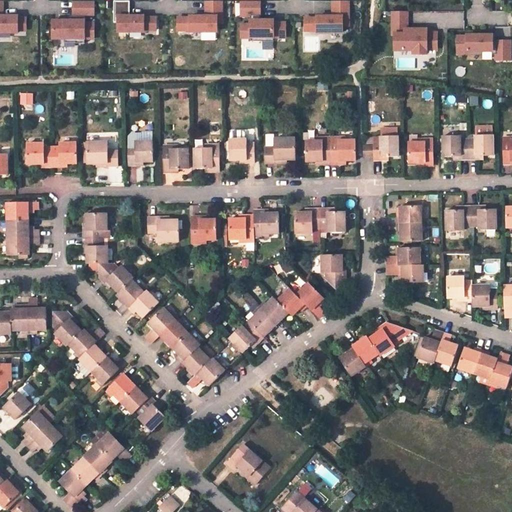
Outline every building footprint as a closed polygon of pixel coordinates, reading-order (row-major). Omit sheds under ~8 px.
[(18,30),(26,30),(26,18),(18,18),(18,16),(3,16),(3,1),(0,1),(0,32),(18,33),(18,30)] [(53,21),(53,39),(65,39),(75,39),(75,42),(75,43),(85,43),(85,38),(94,38),(94,23),(85,23),(85,16),(94,16),(94,1),(74,1),(74,16),(70,16),(70,21),(53,21)] [(119,22),(119,32),(144,32),(144,30),(156,30),(156,18),(144,18),(144,16),(130,16),(130,1),(114,1),(114,22),(119,22)] [(178,18),(178,30),(190,30),(190,32),(217,32),(217,25),(222,25),(222,1),(206,1),(206,16),(191,16),(191,18),(178,18)] [(260,1),(242,1),(242,17),(251,17),(251,25),(242,25),(242,38),(251,38),(251,41),(262,41),(262,38),(274,38),(280,38),(280,23),(268,23),(268,20),(260,20),(260,1)] [(306,18),(306,31),(318,31),(318,32),(344,32),(344,26),(349,26),(349,2),(333,2),(333,17),(318,17),(318,18),(306,18)] [(408,11),(393,12),(393,34),(395,34),(395,50),(414,50),(414,54),(427,54),(427,49),(437,49),(437,33),(427,33),(427,29),(408,29),(408,11)] [(511,60),(511,41),(493,41),(493,35),(467,35),(467,37),(458,37),(458,53),(468,53),(468,51),(492,51),(492,53),(496,53),(496,60),(511,60)] [(20,103),(32,104),(32,93),(20,93),(20,103)] [(474,133),(492,132),(491,124),(474,125),(474,133)] [(398,129),(381,129),(382,136),(373,136),(374,141),(368,141),(368,145),(374,145),(374,159),(382,160),(382,156),(389,156),(399,156),(398,136),(398,129)] [(132,133),(129,138),(129,166),(136,166),(136,161),(144,161),(154,161),(153,132),(143,132),(142,132),(132,133)] [(462,134),(443,135),(444,156),(453,156),(462,156),(462,159),(469,159),(469,139),(462,139),(462,134)] [(495,155),(494,134),(476,134),(476,139),(469,139),(469,159),(477,159),(476,155),(484,155),(495,155)] [(511,136),(503,137),(504,164),(511,164),(511,160),(511,140),(511,136)] [(316,140),(306,140),(307,161),(316,161),(324,160),(324,165),(331,165),(331,137),(324,137),(324,140),(316,140)] [(338,140),(338,137),(331,137),(331,165),(339,164),(339,160),(347,160),(357,160),(356,139),(346,140),(338,140)] [(275,147),(265,147),(266,163),(281,163),(280,159),(287,159),(297,159),(296,138),(274,138),(275,147)] [(418,142),(408,142),(409,163),(419,162),(427,162),(427,165),(434,165),(434,138),(426,138),(427,142),(418,142)] [(248,139),(230,139),(230,160),(240,160),(248,159),(248,162),(255,162),(255,142),(247,142),(248,139)] [(108,141),(87,142),(87,163),(96,162),(100,162),(101,166),(119,166),(118,151),(109,151),(108,141)] [(78,162),(77,142),(60,142),(60,146),(52,146),(53,167),(60,167),(60,162),(68,162),(78,162)] [(44,143),(27,143),(27,164),(37,163),(45,163),(45,167),(53,167),(52,146),(44,146),(44,143)] [(220,144),(213,144),(214,148),(194,148),(195,168),(205,167),(214,167),(214,171),(221,171),(220,144)] [(170,145),(164,145),(164,172),(170,172),(170,168),(179,167),(190,167),(190,148),(170,149),(170,145)] [(368,145),(364,145),(365,160),(374,159),(374,145),(368,145)] [(0,173),(9,174),(9,154),(0,154),(0,173)] [(38,201),(8,202),(8,220),(29,220),(29,213),(29,209),(34,209),(39,208),(38,201)] [(422,205),(401,206),(401,215),(398,216),(399,224),(422,223),(422,205)] [(457,210),(447,209),(447,230),(465,230),(465,225),(472,225),(472,206),(464,206),(465,209),(457,210)] [(497,229),(497,209),(488,209),(479,209),(480,206),(472,206),(472,225),(480,225),(480,229),(497,229)] [(305,212),(295,212),(296,233),(314,232),(314,228),(321,228),(321,208),(313,209),(313,212),(305,212)] [(346,231),(346,211),(336,211),(328,212),(328,208),(321,208),(321,228),(329,228),(329,232),(346,231)] [(280,233),(279,212),(270,213),(262,213),(262,210),(255,210),(255,215),(256,237),(263,237),(263,233),(270,233),(280,233)] [(107,213),(87,213),(88,223),(88,231),(84,231),(84,239),(104,238),(104,230),(108,230),(107,213)] [(240,219),(229,219),(230,239),(240,239),(247,239),(247,242),(256,241),(256,237),(255,215),(246,215),(247,219),(240,219)] [(199,216),(192,216),(192,243),(200,243),(200,240),(208,239),(217,239),(216,219),(208,219),(199,219),(199,216)] [(159,217),(149,217),(149,233),(160,232),(160,241),(180,241),(179,220),(167,220),(159,220),(159,217)] [(34,230),(30,230),(29,225),(29,220),(8,220),(8,237),(39,236),(39,230),(34,230)] [(402,241),(423,241),(423,231),(422,223),(399,224),(399,231),(402,231),(402,241)] [(8,237),(9,255),(30,254),(30,243),(40,243),(39,236),(8,237)] [(108,246),(104,246),(104,238),(84,239),(85,247),(88,246),(89,254),(89,264),(99,263),(109,263),(108,246)] [(420,247),(399,247),(400,265),(403,265),(420,265),(420,256),(420,247)] [(322,272),(326,272),(326,280),(337,289),(347,279),(346,272),(343,272),(343,265),(342,254),(322,255),(322,272)] [(135,278),(122,265),(119,268),(114,263),(109,263),(99,263),(100,277),(105,282),(107,280),(113,286),(119,293),(133,280),(135,278)] [(403,283),(424,282),(424,265),(420,265),(403,265),(403,273),(403,283)] [(466,277),(448,277),(448,297),(458,297),(458,301),(473,300),(473,286),(473,281),(466,281),(466,277)] [(107,280),(105,282),(110,288),(113,286),(107,280)] [(117,295),(130,308),(145,293),(133,280),(119,293),(117,295)] [(308,306),(312,310),(324,298),(309,283),(297,295),(308,306)] [(499,309),(498,289),(491,289),(491,285),(473,286),(473,300),(474,306),(482,306),(491,305),(492,309),(499,309)] [(299,309),(302,312),(308,306),(297,295),(290,288),(278,300),(290,313),(293,316),(299,309)] [(160,303),(147,291),(145,293),(130,308),(135,313),(138,311),(144,318),(160,303)] [(262,309),(277,326),(290,313),(278,300),(274,297),(262,309)] [(173,312),(171,315),(164,307),(149,322),(161,335),(178,318),(173,312)] [(38,333),(38,329),(48,329),(48,308),(29,309),(30,333),(38,333)] [(12,330),(22,330),(22,333),(30,333),(29,309),(11,309),(11,312),(12,330)] [(262,309),(250,322),(251,323),(265,338),(277,326),(262,309)] [(58,331),(56,333),(68,346),(70,344),(83,331),(76,324),(70,319),(72,316),(67,311),(53,311),(53,326),(58,331)] [(12,330),(11,312),(0,312),(0,333),(12,333),(12,330)] [(189,332),(182,326),(184,323),(178,318),(161,335),(173,347),(189,332)] [(381,355),(396,346),(394,343),(413,330),(388,322),(383,326),(385,329),(377,333),(370,338),(380,353),(381,355)] [(245,329),(242,326),(230,337),(244,352),(250,345),(255,340),(259,344),(265,338),(251,323),(245,329)] [(83,331),(70,344),(77,351),(74,353),(80,359),(97,342),(105,334),(99,328),(91,336),(85,329),(83,331)] [(425,334),(418,357),(435,364),(437,360),(446,333),(439,331),(436,338),(432,337),(425,334)] [(201,346),(189,332),(173,347),(180,354),(178,356),(184,363),(201,346)] [(460,345),(451,342),(453,336),(446,333),(437,360),(444,362),(453,365),(460,345)] [(367,366),(373,362),(371,359),(380,353),(370,338),(368,336),(353,346),(367,366)] [(254,349),(259,344),(255,340),(250,345),(254,349)] [(80,359),(75,363),(88,376),(92,371),(108,356),(101,350),(103,348),(97,342),(80,359)] [(211,360),(205,353),(206,351),(201,346),(184,363),(196,375),(211,360)] [(352,376),(367,366),(353,346),(347,350),(349,352),(340,358),(352,376)] [(475,350),(465,347),(459,367),(475,373),(483,349),(476,347),(475,350)] [(492,378),(499,358),(490,355),(491,352),(483,349),(475,373),(483,376),(492,378)] [(499,358),(492,378),(491,381),(499,384),(508,387),(511,374),(511,366),(508,365),(505,364),(508,355),(501,352),(499,358)] [(92,371),(99,378),(97,380),(103,386),(120,369),(108,356),(92,371)] [(203,378),(211,385),(226,370),(213,358),(211,360),(196,375),(201,380),(203,378)] [(0,397),(8,389),(8,381),(12,381),(11,363),(0,363),(0,397)] [(107,391),(113,396),(115,394),(122,401),(137,386),(125,374),(107,391)] [(483,376),(481,382),(490,385),(491,381),(492,378),(483,376)] [(143,393),(137,386),(122,401),(134,414),(137,411),(151,397),(146,391),(143,393)] [(33,402),(28,397),(26,399),(19,392),(5,407),(17,419),(33,402)] [(142,416),(140,418),(152,431),(167,416),(159,409),(154,404),(156,402),(151,397),(137,411),(142,416)] [(44,406),(39,411),(24,426),(28,430),(31,433),(27,437),(24,440),(29,446),(51,424),(56,418),(44,406)] [(44,447),(49,451),(64,436),(51,424),(29,446),(35,451),(38,448),(42,444),(44,447)] [(86,433),(94,441),(97,438),(89,430),(86,433)] [(124,457),(127,460),(132,455),(111,433),(98,445),(113,460),(117,455),(120,453),(124,457)] [(235,464),(241,469),(247,474),(245,476),(254,483),(266,469),(258,463),(260,460),(240,443),(225,462),(232,468),(235,464)] [(108,470),(106,467),(113,460),(98,445),(86,458),(103,475),(108,470)] [(103,475),(86,458),(73,470),(88,484),(95,478),(97,480),(103,475)] [(258,463),(266,469),(268,466),(260,460),(258,463)] [(85,496),(81,492),(88,484),(73,470),(61,482),(71,493),(79,501),(82,504),(88,498),(85,496)] [(0,487),(0,501),(5,507),(20,492),(8,480),(0,487)] [(304,497),(296,490),(294,493),(301,500),(304,497)] [(79,501),(71,493),(64,500),(72,507),(79,501)] [(320,511),(304,497),(301,500),(294,493),(282,507),(287,511),(320,511)] [(172,511),(177,507),(166,496),(155,509),(159,511),(158,511),(172,511)] [(39,511),(40,511),(27,499),(14,511),(39,511)]
